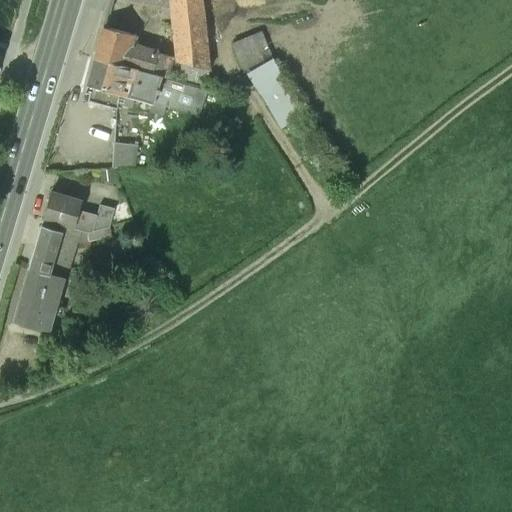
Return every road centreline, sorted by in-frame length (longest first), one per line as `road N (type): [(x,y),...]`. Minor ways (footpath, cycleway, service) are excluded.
road 1 (track): [(511,86),(174,323),(73,378),(0,400)]
road 2 (primary): [(65,0),(0,228)]
